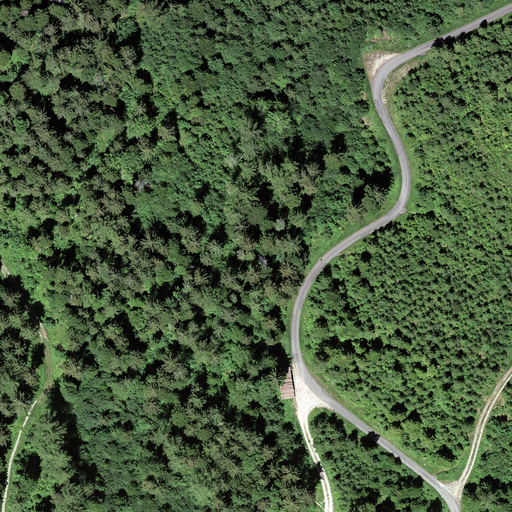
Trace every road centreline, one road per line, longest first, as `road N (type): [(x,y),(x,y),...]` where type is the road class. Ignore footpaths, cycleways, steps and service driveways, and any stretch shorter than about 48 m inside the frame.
road 1 (unclassified): [(511,4),(380,75),(376,94),(404,166),(402,203),(320,264),(294,325),(309,382),(432,481),(455,511)]
road 2 (track): [(0,260),(44,333),(50,369),(48,392),(11,464),(4,511)]
road 3 (track): [(309,382),(303,420),(330,511)]
